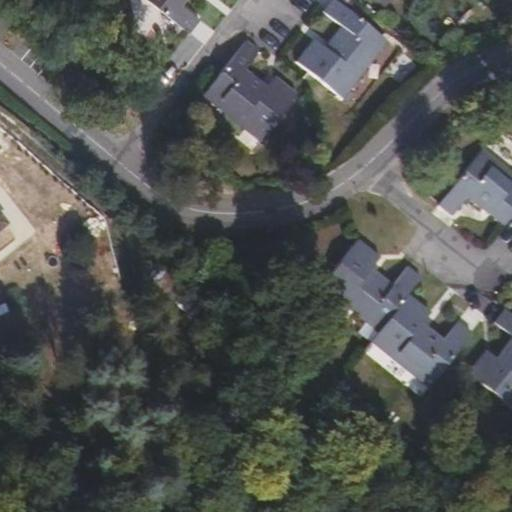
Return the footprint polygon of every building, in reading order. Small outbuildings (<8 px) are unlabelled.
[(148,0),(187,31),(197,18),(180,4),(183,0),(148,0)] [(337,0),(327,0),(320,9),(339,24),(322,45),(311,38),(295,59),(343,96),(387,39),(337,0)] [(259,51),(246,40),(202,95),(257,139),(294,91),(273,75),(266,84),(245,68),(259,51)] [(119,107),(133,90),(119,79),(104,95),(119,107)] [(511,217),(511,175),(481,151),(437,207),(453,219),(468,201),(504,228),(511,217)] [(421,278),(407,268),(392,286),(372,271),(380,261),(359,244),(321,292),(376,335),(406,297),(421,278)] [(406,297),(376,335),(369,344),(427,390),(470,336),(455,324),(442,340),(422,324),(428,314),(406,297)] [(511,316),(504,310),(493,324),(511,338),(494,360),(484,353),(467,375),(511,410),(511,316)]
